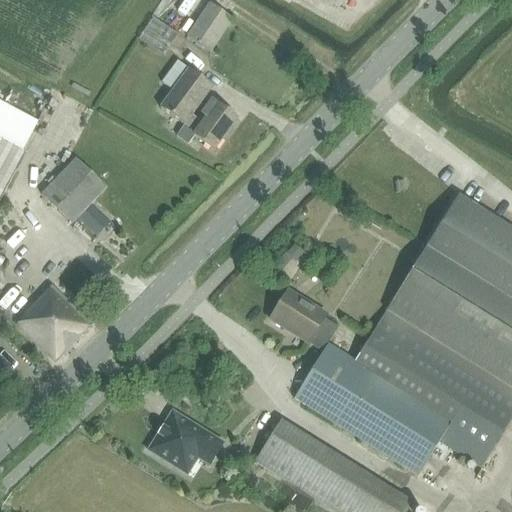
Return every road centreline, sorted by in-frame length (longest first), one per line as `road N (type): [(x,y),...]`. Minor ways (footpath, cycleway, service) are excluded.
road 1 (tertiary): [(0,447),(449,0)]
road 2 (track): [(458,511),(276,406),(292,378),(168,281)]
